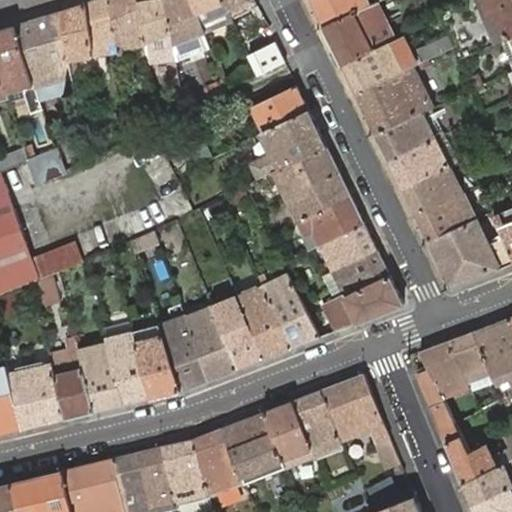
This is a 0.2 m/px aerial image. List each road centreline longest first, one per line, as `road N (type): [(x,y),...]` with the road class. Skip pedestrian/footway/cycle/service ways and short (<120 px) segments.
road 1 (residential): [(0,459),(178,416),(381,341)]
road 2 (residential): [(440,318),(287,0)]
road 3 (residential): [(381,341),(451,511)]
